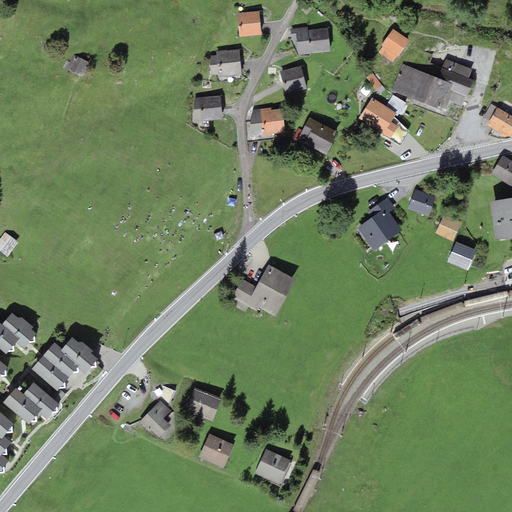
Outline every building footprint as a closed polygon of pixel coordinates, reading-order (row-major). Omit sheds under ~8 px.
[(261,35),(258,11),(237,13),(240,37),(261,35)] [(307,27),(290,29),(291,40),(297,39),(298,55),(330,51),(328,28),(308,30),(307,27)] [(398,57),(410,40),(393,28),(381,45),(383,46),(379,53),(392,62),(396,56),(398,57)] [(241,76),(239,49),(216,51),(216,55),(211,56),(209,58),(211,75),(218,74),(218,78),(241,76)] [(89,62),(74,55),(70,62),(67,61),(63,68),(82,77),(89,62)] [(471,70),(446,59),(437,78),(452,85),(446,99),(449,101),(462,106),(473,80),(468,78),(471,70)] [(446,99),(452,85),(437,78),(403,64),(392,90),(444,112),(449,101),(446,99)] [(307,89),(301,66),(279,71),(286,95),(307,89)] [(382,86),(372,73),(366,77),(376,90),(382,86)] [(222,119),(220,95),(194,98),(192,122),(222,119)] [(393,95),(386,106),(397,113),(395,115),(397,117),(406,103),(393,95)] [(372,97),(358,119),(390,139),(397,126),(391,122),(395,115),(397,113),(386,106),(372,97)] [(489,121),(497,107),(491,104),(483,117),(489,121)] [(511,116),(497,107),(489,121),(486,126),(499,134),(501,131),(511,137),(511,116)] [(271,108),(252,110),(250,121),(251,137),(285,132),(282,109),(271,110),(271,108)] [(339,132),(309,117),(302,130),(297,140),(327,156),(339,132)] [(293,139),(297,140),(302,130),(299,128),(293,139)] [(511,160),(503,155),(491,174),(511,186),(511,160)] [(428,217),(435,196),(415,189),(407,210),(428,217)] [(367,212),(372,218),(386,208),(389,213),(395,208),(388,197),(367,212)] [(511,197),(490,202),(496,242),(511,238),(511,197)] [(389,213),(386,208),(372,218),(357,228),(374,250),(402,230),(389,213)] [(462,222),(444,214),(435,233),(453,241),(462,222)] [(19,243),(6,234),(0,241),(0,251),(8,257),(19,243)] [(468,270),(476,250),(456,242),(448,262),(468,270)] [(296,280),(268,264),(256,287),(242,280),(233,296),(275,319),(296,280)] [(24,348),(36,333),(31,329),(33,326),(22,317),(17,317),(12,313),(2,324),(19,339),(17,342),(24,348)] [(2,324),(0,322),(0,349),(6,354),(17,342),(19,339),(2,324)] [(78,342),(71,337),(62,348),(60,350),(79,365),(77,367),(85,374),(98,358),(91,352),(93,350),(82,341),(78,342)] [(43,356),(68,377),(77,367),(79,365),(60,350),(62,348),(54,342),(43,356)] [(59,388),(68,377),(43,356),(31,369),(56,391),(59,388)] [(51,397),(33,382),(23,394),(41,409),(39,412),(46,419),(59,403),(58,403),(51,397)] [(39,412),(41,409),(23,394),(15,387),(3,403),(29,424),(39,412)] [(222,398),(194,387),(186,410),(213,420),(222,398)] [(66,394),(59,388),(56,391),(51,397),(58,403),(66,394)] [(161,400),(139,422),(148,432),(151,429),(159,437),(171,425),(163,418),(171,410),(161,400)] [(0,437),(1,438),(4,435),(14,423),(0,410),(0,437)] [(223,468),(233,444),(209,434),(198,458),(223,468)] [(12,442),(4,435),(1,438),(0,437),(0,455),(1,453),(12,442)] [(290,460),(266,449),(255,473),(279,484),(290,460)] [(0,470),(9,460),(1,453),(0,455),(0,470)]
